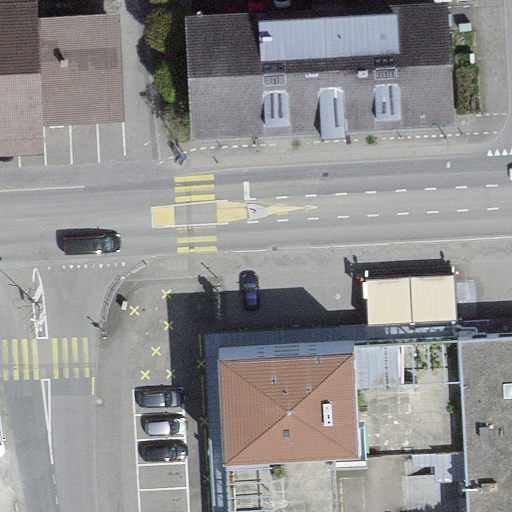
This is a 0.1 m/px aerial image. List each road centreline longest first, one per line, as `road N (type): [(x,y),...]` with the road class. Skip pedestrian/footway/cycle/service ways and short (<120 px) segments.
road 1 (primary): [(511,196),(31,225)]
road 2 (unclassified): [(31,225),(58,511)]
